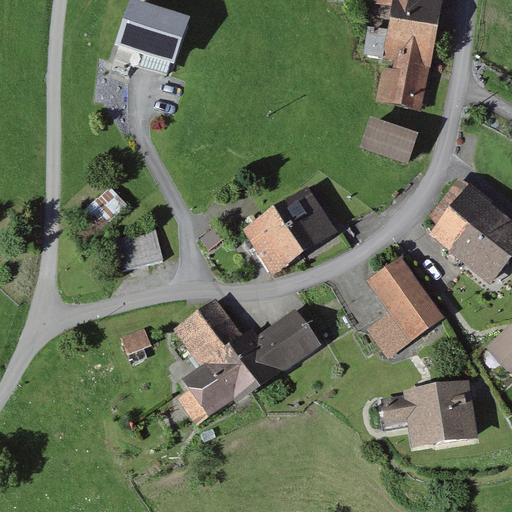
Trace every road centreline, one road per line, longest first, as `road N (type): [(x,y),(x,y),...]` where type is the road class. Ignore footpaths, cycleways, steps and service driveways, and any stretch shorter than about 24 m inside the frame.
road 1 (residential): [(42,324),(156,295),(286,289),(367,259),(417,210),(445,148),(468,0)]
road 2 (unclassified): [(42,324),(61,0)]
